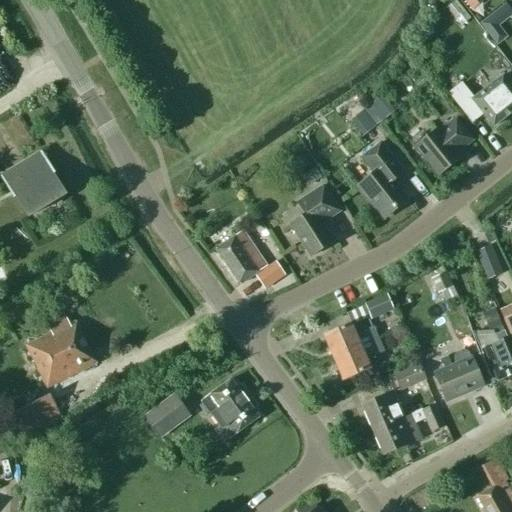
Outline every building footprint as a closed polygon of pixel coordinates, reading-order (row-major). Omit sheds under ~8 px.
[(455,0),(446,7),(451,14),(461,7),(455,0)] [(407,64),(417,75),(421,71),(411,60),(407,64)] [(493,126),(511,110),(511,87),(502,75),(472,98),(460,83),(448,93),(471,121),(482,113),(493,126)] [(365,108),(378,125),(392,113),(380,97),(365,108)] [(378,125),(365,108),(350,121),(363,137),(378,125)] [(414,147),(437,176),(459,158),(455,153),(472,140),(455,118),(438,132),(436,129),(414,147)] [(373,206),(383,218),(406,200),(391,180),(402,171),(379,142),(360,157),(373,174),(356,187),(372,208),(373,206)] [(54,173),(40,151),(39,152),(40,154),(32,159),(31,157),(13,168),(14,170),(2,178),(0,176),(0,175),(0,177),(13,199),(17,196),(29,216),(62,196),(50,176),(54,173)] [(321,178),(314,168),(300,177),(307,187),(321,178)] [(338,211),(322,186),(296,203),(304,215),(289,225),(309,257),(332,242),(326,233),(329,231),(331,222),(328,218),(338,211)] [(241,231),(215,249),(239,285),(266,267),(241,231)] [(508,285),(497,257),(481,263),(492,291),(508,285)] [(275,262),(255,276),(264,289),(284,275),(275,262)] [(453,287),(446,272),(430,280),(437,295),(441,293),(445,302),(455,297),(452,288),(453,287)] [(392,311),(386,295),(364,304),(370,320),(392,311)] [(500,327),(493,310),(481,315),(488,331),(488,332),(490,331),(500,327)] [(511,315),(503,320),(511,343),(511,315)] [(45,387),(95,363),(75,320),(69,323),(65,316),(47,325),(50,332),(25,345),(45,387)] [(333,357),(378,338),(373,326),(363,330),(364,332),(356,335),(351,323),(323,335),(333,357)] [(488,332),(488,331),(472,332),(480,350),(484,348),(497,380),(511,373),(511,352),(503,331),(494,335),(492,331),(490,331),(488,332)] [(378,338),(333,357),(342,380),(370,368),(365,357),(373,354),(374,355),(384,351),(378,338)] [(471,359),(470,359),(467,353),(462,350),(454,354),(453,360),(455,366),(452,367),(447,357),(439,360),(444,370),(434,374),(446,402),(483,386),(471,359)] [(401,388),(425,378),(419,364),(395,374),(401,388)] [(228,438),(257,416),(229,379),(200,400),(201,403),(199,404),(205,413),(208,411),(228,438)] [(372,430),(403,416),(393,392),(362,405),(372,430)] [(174,393),(159,404),(142,416),(156,435),(188,413),(174,393)] [(60,418),(49,396),(15,412),(26,435),(60,418)] [(410,413),(403,416),(372,430),(383,454),(421,438),(415,424),(425,419),(431,432),(444,427),(435,405),(422,410),(421,409),(410,413)] [(494,421),(481,427),(486,439),(499,433),(494,421)] [(477,495),(486,511),(487,511),(511,499),(511,495),(495,463),(484,469),(494,487),(477,495)] [(511,511),(511,499),(487,511),(511,511)]
